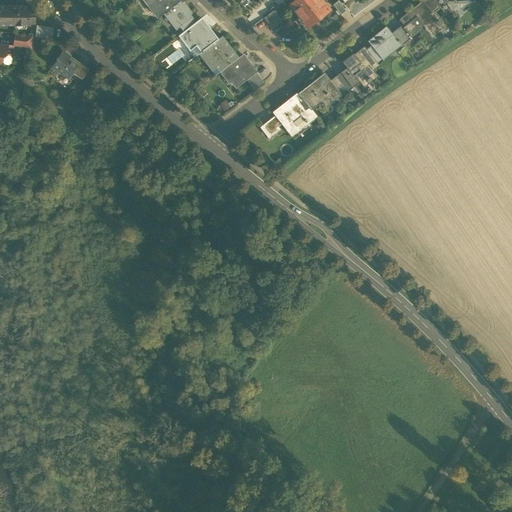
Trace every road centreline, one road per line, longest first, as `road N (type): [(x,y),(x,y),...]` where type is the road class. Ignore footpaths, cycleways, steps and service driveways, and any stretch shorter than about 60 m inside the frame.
road 1 (tertiary): [(493,401),(390,293),(210,143)]
road 2 (tertiary): [(210,143),(75,29),(55,0)]
road 3 (residential): [(417,511),(493,401)]
road 4 (residential): [(291,75),(395,0)]
